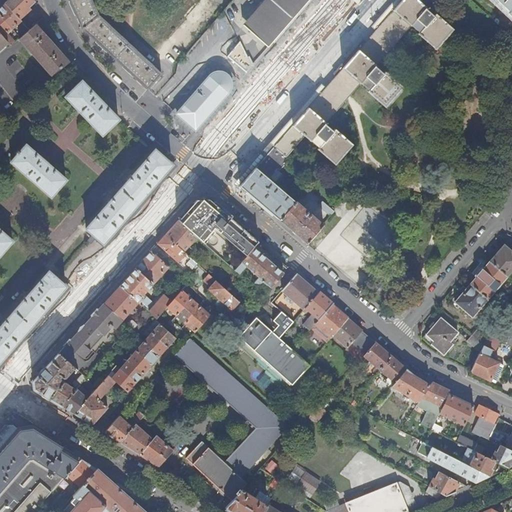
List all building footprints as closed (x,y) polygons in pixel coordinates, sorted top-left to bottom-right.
[(35,7),(36,6),(37,4),(32,0),(8,0),(4,4),(29,30),(32,27),(22,16),(29,10),(28,7),(32,3),(35,7)] [(68,0),(80,28),(147,89),(160,74),(97,16),(90,0),(68,0)] [(305,3),(308,0),(263,0),(257,8),(246,20),(272,42),(279,34),(305,3)] [(263,0),(247,0),(257,8),(263,0)] [(299,117),(274,147),(286,157),(304,136),(310,141),(311,140),(318,147),(317,149),(317,150),(318,149),(326,156),(325,156),(326,157),(327,157),(334,163),(334,164),(335,165),(352,144),(351,144),(343,138),(344,137),(343,136),(342,137),(335,130),(334,129),(332,131),(325,124),(338,109),(348,98),(361,83),(368,90),(367,91),(385,107),(393,97),(403,87),(385,71),(383,73),(375,67),(391,48),(411,25),(419,32),(417,34),(418,35),(419,34),(426,40),(425,41),(426,42),(427,41),(435,48),(434,49),(435,50),(453,29),(452,29),(444,22),(443,21),(435,15),(436,14),(435,13),(433,16),(426,9),(426,8),(420,3),(422,0),(401,0),(352,57),(330,82),(299,117)] [(511,0),(494,0),(501,6),(507,13),(508,14),(506,17),(509,21),(511,18),(511,0)] [(0,33),(7,42),(11,46),(15,43),(7,34),(17,25),(24,34),(29,30),(4,4),(0,8),(0,33)] [(50,76),(68,62),(56,49),(35,25),(32,27),(29,30),(24,34),(18,40),(26,49),(50,76)] [(240,42),(227,57),(246,72),(251,66),(240,42)] [(175,114),(194,131),(226,94),(229,91),(230,87),(231,83),(230,80),(229,78),(227,76),(225,73),(221,72),(217,71),(214,72),(211,74),(208,76),(175,114)] [(102,135),(118,119),(81,81),(65,96),(68,100),(102,135)] [(10,162),(50,197),(65,180),(48,165),(49,163),(44,159),(43,160),(25,145),(20,151),(18,150),(15,153),(17,155),(10,162)] [(286,157),(274,147),(240,186),(279,220),(295,202),(268,179),(270,177),(275,181),(280,175),(278,173),(289,160),(286,157)] [(85,229),(103,244),(172,165),(154,150),(153,151),(131,176),(131,175),(126,180),(127,181),(112,198),(111,197),(107,202),(108,203),(85,229)] [(254,248),(259,242),(209,198),(200,199),(197,200),(178,220),(197,237),(227,264),(234,270),(241,261),(254,248)] [(295,202),(279,220),(306,243),(323,225),(314,217),(296,201),(295,202)] [(318,205),(330,216),(334,212),(322,201),(318,205)] [(197,237),(178,220),(165,235),(183,251),(197,237)] [(0,254),(12,241),(0,230),(0,254)] [(183,251),(165,235),(157,243),(178,262),(182,258),(193,268),(195,266),(197,268),(199,265),(183,251)] [(503,245),(489,261),(504,274),(507,277),(511,270),(511,250),(511,252),(503,245)] [(156,246),(152,251),(163,261),(165,259),(167,256),(156,246)] [(264,296),(283,273),(254,248),(241,261),(234,270),(239,274),(246,266),(260,278),(252,286),(264,296)] [(151,250),(135,268),(153,284),(169,267),(163,261),(152,251),(151,250)] [(476,277),(470,284),(487,299),(506,278),(507,277),(504,274),(489,261),(482,269),(481,268),(475,275),(476,277)] [(135,268),(120,285),(137,302),(144,294),(153,284),(135,268)] [(2,325),(0,327),(0,362),(66,287),(48,272),(26,298),(25,297),(20,302),(21,303),(7,319),(6,319),(1,324),(2,325)] [(231,310),(239,301),(209,274),(204,279),(211,286),(208,290),(231,310)] [(304,310),(318,293),(296,274),(295,275),(282,291),(304,310)] [(487,299),(470,284),(454,302),(472,317),(486,301),(487,299)] [(103,303),(105,305),(122,320),(136,305),(140,309),(142,306),(137,302),(120,285),(103,303)] [(182,291),(172,302),(167,307),(176,315),(191,299),(182,291)] [(316,324),(332,306),(334,304),(320,291),(318,293),(304,310),(303,311),(306,313),(308,311),(312,315),(303,325),(310,331),(316,324)] [(164,295),(161,292),(152,301),(155,305),(164,295)] [(144,294),(137,302),(142,306),(149,312),(155,305),(152,301),(144,294)] [(172,302),(164,295),(155,305),(149,312),(156,320),(162,313),(167,307),(172,302)] [(200,307),(191,299),(176,315),(186,323),(200,307)] [(105,305),(62,355),(75,367),(78,370),(85,362),(82,360),(90,351),(86,346),(98,332),(103,336),(111,327),(114,329),(122,320),(105,305)] [(333,336),(348,319),(332,306),(316,324),(331,338),(333,336)] [(186,323),(195,331),(209,315),(200,307),(186,323)] [(273,332),(280,338),(293,322),(281,312),(273,321),(278,326),(273,332)] [(292,386),(309,366),(256,318),(238,337),(278,373),(292,386)] [(430,344),(443,355),(452,345),(449,342),(457,333),(440,318),(425,335),(432,342),(430,344)] [(347,348),(362,331),(348,319),(333,336),(347,348)] [(147,330),(151,333),(159,324),(156,320),(147,330)] [(129,321),(127,324),(130,327),(133,330),(137,326),(132,321),(129,321)] [(151,333),(167,347),(175,338),(174,337),(165,329),(159,324),(151,333)] [(511,346),(511,333),(499,327),(493,334),(500,338),(499,340),(500,341),(511,346)] [(471,335),(483,345),(488,340),(476,329),(471,335)] [(364,356),(375,343),(362,331),(347,348),(345,350),(353,357),(358,362),(364,356)] [(143,342),(159,356),(167,347),(151,333),(143,342)] [(478,351),(483,345),(471,335),(466,340),(478,351)] [(484,346),(471,372),(495,383),(503,366),(491,360),(500,341),(499,340),(491,336),(488,340),(483,345),(484,346)] [(229,498),(232,501),(242,490),(243,489),(242,489),(247,483),(241,477),(288,426),(190,338),(183,345),(175,354),(174,355),(256,428),(224,462),(202,441),(187,458),(229,498)] [(132,348),(136,351),(143,342),(140,339),(136,343),(132,348)] [(136,351),(151,365),(159,356),(143,342),(136,351)] [(380,370),(391,357),(375,343),(364,356),(378,369),(380,370)] [(350,361),(353,357),(345,350),(342,354),(350,361)] [(128,360),(143,374),(151,365),(136,351),(128,360)] [(34,388),(61,405),(80,384),(86,377),(82,374),(73,384),(74,385),(73,386),(72,386),(60,378),(62,376),(63,377),(66,377),(75,367),(62,355),(59,352),(33,381),(34,388)] [(395,383),(406,370),(391,357),(380,370),(395,383)] [(120,369),(136,382),(143,374),(128,360),(120,369)] [(112,378),(115,381),(128,391),(136,382),(120,369),(116,365),(112,370),(116,373),(112,378)] [(503,366),(495,383),(500,385),(508,369),(503,366)] [(392,387),(418,403),(430,385),(411,374),(406,370),(395,383),(392,387)] [(91,394),(75,414),(91,424),(94,423),(108,407),(99,399),(115,381),(112,378),(108,375),(91,394)] [(418,403),(417,405),(427,411),(438,416),(439,413),(448,394),(449,392),(431,383),(430,385),(418,403)] [(80,384),(61,405),(75,414),(91,394),(80,384)] [(464,425),(473,406),(448,394),(439,413),(464,425)] [(318,405),(307,417),(315,422),(325,411),(318,405)] [(481,436),(489,440),(499,418),(497,417),(498,415),(479,406),(478,408),(475,414),(481,417),(476,426),(484,430),(481,436)] [(120,416),(105,432),(120,442),(136,424),(146,413),(141,409),(128,424),(120,416)] [(424,415),(436,421),(438,416),(427,411),(424,415)] [(434,423),(431,429),(438,433),(441,426),(434,423)] [(136,424),(120,442),(140,454),(155,437),(153,436),(151,438),(136,424)] [(6,427),(0,433),(0,454),(21,432),(14,427),(6,427)] [(459,435),(460,436),(468,439),(471,433),(463,429),(459,435)] [(0,477),(38,433),(33,430),(21,432),(0,454),(0,477)] [(178,438),(181,442),(186,436),(183,432),(178,438)] [(34,511),(68,475),(81,460),(38,433),(0,477),(0,511),(34,511)] [(155,437),(140,454),(159,466),(173,451),(156,436),(155,437)] [(457,442),(469,448),(474,451),(477,444),(468,439),(460,436),(457,442)] [(477,444),(474,451),(482,454),(485,448),(477,444)] [(500,463),(508,467),(511,465),(511,451),(505,448),(499,445),(496,452),(494,452),(491,459),(500,463)] [(450,470),(475,483),(489,476),(462,462),(432,447),(426,457),(450,470)] [(462,462),(489,476),(499,471),(496,470),(500,463),(491,459),(482,454),(474,451),(469,448),(462,462)] [(90,477),(97,470),(81,460),(68,475),(82,487),(90,477)] [(265,468),(270,474),(279,465),(273,460),(265,468)] [(103,505),(110,511),(144,511),(97,470),(90,477),(96,483),(79,502),(70,511),(101,511),(103,510),(101,508),(103,505)] [(429,487),(445,496),(467,486),(439,472),(435,480),(433,479),(428,487),(429,487)] [(297,484),(312,494),(319,483),(304,473),(297,484)] [(96,483),(90,477),(82,487),(73,496),(79,502),(96,483)] [(269,486),(276,490),(282,482),(274,478),(269,486)] [(326,511),(327,511),(406,511),(407,511),(396,483),(373,492),(371,488),(364,491),(366,495),(352,500),(350,497),(344,499),(346,504),(326,511)] [(425,492),(438,500),(445,496),(429,487),(428,487),(425,492)] [(232,501),(226,508),(231,511),(262,511),(267,505),(267,504),(256,498),(243,489),(242,490),(232,501)] [(256,498),(267,504),(270,498),(259,491),(256,498)] [(232,501),(229,498),(222,506),(226,508),(232,501)]
